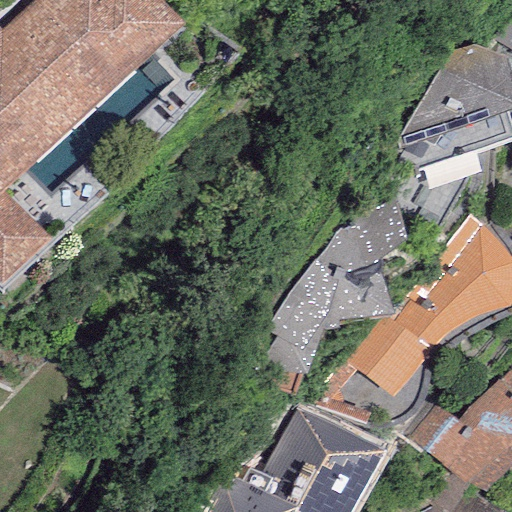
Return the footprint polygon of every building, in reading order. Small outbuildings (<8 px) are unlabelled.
[(37,0),(0,35),(0,282),(46,239),(3,194),(182,25),(158,0),(37,0)] [(511,0),(503,0),(485,22),(511,45),(511,0)] [(511,75),(505,57),(472,42),(452,47),(396,141),(407,174),(511,137),(511,126),(507,109),(511,106),(511,75)] [(406,240),(395,197),(341,226),(314,260),(287,294),(266,333),(276,336),(248,382),(291,397),(299,374),(305,373),(321,329),(339,327),(337,318),(393,312),(377,261),(406,240)] [(489,232),(468,217),(421,276),(425,279),(389,320),(381,315),(346,361),(391,396),(427,351),(438,337),(460,323),(474,314),(488,310),(507,305),(511,294),(511,261),(500,245),(489,232)] [(511,368),(456,416),(430,403),(403,443),(485,488),(492,482),(511,461),(511,368)] [(353,511),(385,453),(297,406),(252,488),(231,477),(211,511),(353,511)] [(504,511),(463,490),(451,511),(504,511)]
